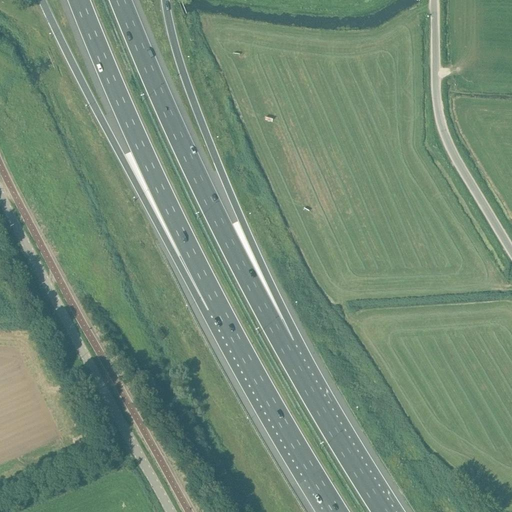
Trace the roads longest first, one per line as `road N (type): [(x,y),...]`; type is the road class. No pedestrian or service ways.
road 1 (motorway): [(281,342),(117,0)]
road 2 (motorway): [(281,342),(163,0)]
road 3 (tertiary): [(170,511),(0,193)]
road 4 (motorway): [(40,0),(170,248),(217,305)]
road 5 (motorway): [(78,0),(217,305)]
road 6 (unclassified): [(511,251),(445,134),(435,0)]
road 7 (motorway): [(217,305),(336,511)]
road 8 (motorway): [(382,511),(281,342)]
